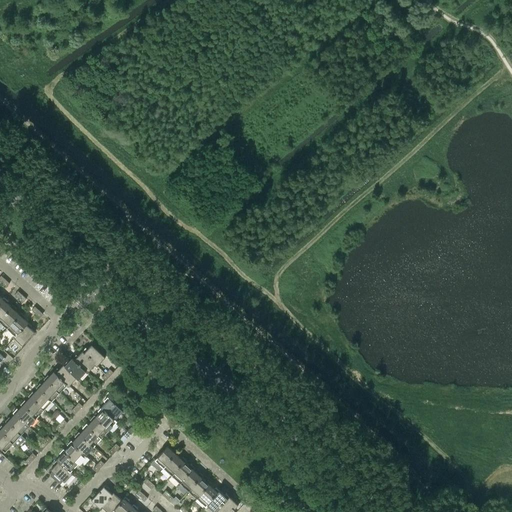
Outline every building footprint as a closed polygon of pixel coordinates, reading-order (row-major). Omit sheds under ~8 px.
[(5,279),(1,283),(6,287),(9,283),(5,279)] [(26,299),(21,294),(18,298),(23,302),(26,299)] [(4,297),(2,298),(3,299),(0,301),(0,318),(11,307),(11,306),(7,303),(8,301),(4,297)] [(12,304),(11,306),(11,307),(0,318),(0,321),(7,328),(19,314),(15,310),(17,309),(12,304)] [(21,312),(19,314),(7,328),(15,335),(15,336),(28,322),(23,318),(25,316),(21,312)] [(32,326),(28,322),(15,336),(15,335),(13,337),(22,345),(35,332),(30,328),(32,326)] [(86,347),(82,351),(96,364),(95,364),(97,366),(105,357),(92,344),(87,349),(86,347)] [(76,354),(72,358),(86,371),(87,373),(95,364),(96,364),(82,351),(78,356),(76,354)] [(67,361),(63,365),(77,377),(76,378),(78,380),(86,371),(72,358),(68,363),(67,361)] [(57,368),(53,372),(67,384),(67,385),(68,386),(76,378),(77,377),(63,365),(59,369),(57,368)] [(110,369),(105,374),(109,377),(113,372),(110,369)] [(44,379),(45,381),(46,380),(59,393),(67,385),(67,384),(53,372),(49,376),(48,375),(44,379)] [(36,387),(38,389),(52,401),(59,393),(46,380),(45,381),(42,385),(40,383),(36,387)] [(94,386),(90,390),(93,394),(98,389),(94,386)] [(28,396),(30,398),(30,397),(44,409),(52,401),(38,389),(34,393),(32,391),(28,396)] [(20,404),(22,406),(23,405),(36,418),(44,409),(30,397),(30,398),(26,401),(25,400),(20,404)] [(105,403),(101,407),(115,419),(123,411),(107,397),(104,401),(105,403)] [(13,413),(14,414),(15,414),(29,426),(36,418),(23,405),(22,406),(19,410),(17,408),(13,413)] [(100,413),(96,416),(95,417),(109,429),(117,421),(115,419),(101,407),(98,411),(100,413)] [(5,421),(7,423),(7,422),(21,435),(29,426),(15,414),(14,414),(11,418),(9,416),(5,421)] [(92,421),(88,425),(101,438),(109,429),(95,417),(96,416),(94,415),(90,419),(92,421)] [(0,426),(0,430),(13,443),(21,435),(7,422),(7,423),(3,426),(1,425),(0,426)] [(84,429),(81,433),(80,434),(94,446),(101,438),(88,425),(87,423),(82,428),(84,429)] [(0,446),(5,452),(13,443),(0,430),(0,446)] [(124,435),(127,438),(132,434),(128,430),(124,435)] [(76,438),(73,442),(72,442),(86,455),(94,446),(80,434),(81,433),(79,432),(75,436),(76,438)] [(69,446),(65,450),(78,463),(86,455),(72,442),(73,442),(71,440),(67,445),(69,446)] [(155,459),(164,467),(176,454),(177,454),(178,453),(174,448),(172,450),(167,446),(155,459)] [(61,454),(57,459),(71,472),(71,471),(78,463),(65,450),(63,448),(59,453),(61,454)] [(180,458),(177,454),(176,454),(164,467),(172,475),(184,461),(185,462),(187,460),(182,456),(180,458)] [(73,473),(71,471),(71,472),(57,459),(53,463),(55,465),(51,469),(64,482),(73,473)] [(189,465),(185,462),(184,461),(172,475),(180,483),(193,469),(193,470),(195,468),(190,464),(189,465)] [(197,473),(193,470),(193,469),(180,483),(189,491),(201,477),(202,477),(203,476),(199,471),(197,473)] [(206,481),(202,477),(201,477),(189,491),(197,498),(210,485),(212,483),(207,479),(206,481)] [(85,484),(82,481),(77,486),(81,489),(85,484)] [(100,508),(102,506),(101,506),(112,494),(112,493),(108,490),(110,488),(105,484),(91,500),(100,508)] [(214,489),(210,485),(197,498),(206,507),(208,505),(207,504),(220,491),(216,487),(214,489)] [(115,490),(112,493),(112,494),(101,506),(102,506),(108,511),(111,511),(112,511),(122,500),(122,499),(118,496),(120,494),(115,490)] [(224,495),(220,491),(207,504),(208,505),(215,511),(216,511),(218,511),(217,510),(230,497),(226,493),(224,495)] [(143,494),(139,497),(144,502),(147,498),(143,494)] [(125,496),(122,499),(122,500),(112,511),(111,511),(126,511),(132,506),(132,505),(128,502),(130,500),(125,496)] [(234,501),(230,497),(217,510),(218,511),(219,511),(231,511),(240,503),(236,499),(234,501)]
